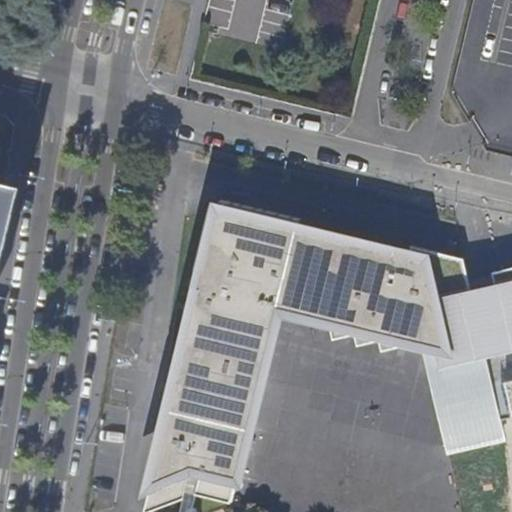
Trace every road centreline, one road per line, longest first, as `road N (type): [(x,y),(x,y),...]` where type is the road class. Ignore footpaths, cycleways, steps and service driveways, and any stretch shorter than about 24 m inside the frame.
road 1 (residential): [(50,511),(115,99)]
road 2 (residential): [(59,86),(0,474)]
road 3 (residential): [(115,99),(438,176)]
